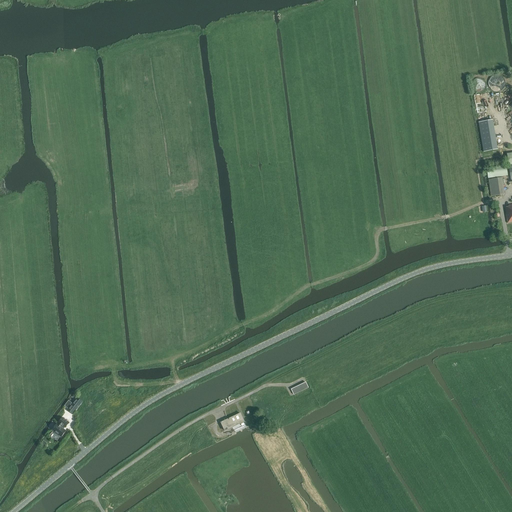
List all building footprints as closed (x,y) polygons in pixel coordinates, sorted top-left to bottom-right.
[(492,90),(505,87),(502,75),(495,76),(496,79),(490,80),(492,90)] [(492,120),(479,122),(484,152),(498,150),(492,120)] [(488,178),(508,176),(506,165),(486,168),(488,178)] [(502,178),(490,179),(492,191),(504,190),(502,178)] [(307,383),(292,390),(294,396),(309,388),(307,383)] [(68,409),(67,410),(72,413),(82,401),(77,397),(72,403),(68,409)] [(240,413),(221,423),(225,431),(233,427),(244,421),(240,413)] [(52,431),(61,438),(66,431),(64,429),(65,428),(70,423),(62,417),(58,423),(59,423),(58,425),(57,424),(52,431)] [(244,421),(233,427),(235,432),(240,430),(240,431),(241,432),(242,431),(242,430),(242,429),(246,427),(247,427),(244,421)]
